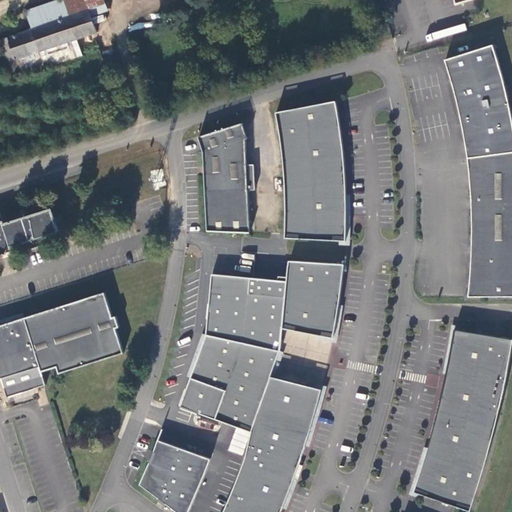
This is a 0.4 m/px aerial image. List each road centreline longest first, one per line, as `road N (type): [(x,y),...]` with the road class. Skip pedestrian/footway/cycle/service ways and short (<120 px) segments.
road 1 (tertiary): [(348,511),(390,373),(409,254),(406,154),(391,74),(373,60),(168,125)]
road 2 (unclassified): [(111,484),(141,410),(173,289),(179,192),(168,125)]
road 3 (tertiary): [(168,125),(0,179)]
road 4 (unknown): [(258,96),(275,225)]
road 5 (track): [(148,131),(122,44),(129,10)]
